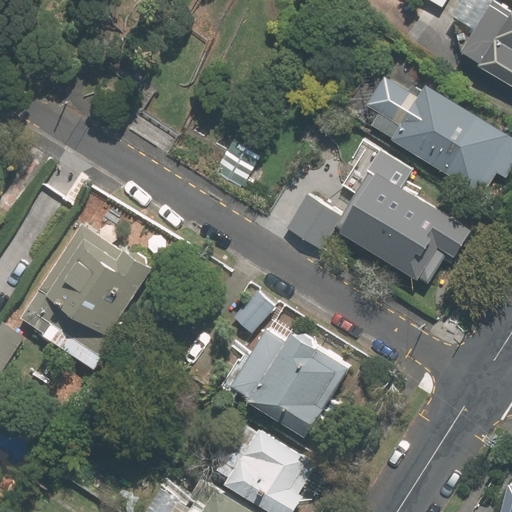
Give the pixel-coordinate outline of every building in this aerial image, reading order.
[(451,0),(422,0),(445,11),(451,0)] [(466,50),(511,79),(511,6),(501,0),(468,0),(459,17),(466,50)] [(509,176),(511,170),(511,130),(431,80),(423,92),(391,72),(371,104),(383,111),(376,124),(487,193),(501,171),(509,176)] [(420,164),(373,135),(357,161),(376,173),(342,227),(433,283),(470,223),(408,185),(420,164)] [(0,228),(10,214),(0,207),(0,228)] [(156,265),(88,221),(26,316),(101,365),(129,322),(122,317),(156,265)] [(280,305),(261,288),(238,313),(257,330),(280,305)] [(0,390),(34,335),(5,317),(0,326),(0,390)] [(253,396),(311,433),(355,366),(297,329),(291,338),(272,326),(236,381),(255,393),(253,396)] [(235,472),(230,479),(282,511),(295,511),(309,492),(304,489),(323,460),(255,417),(224,465),(235,472)] [(268,511),(210,474),(185,511),(268,511)] [(511,511),(511,477),(503,511),(511,511)]
